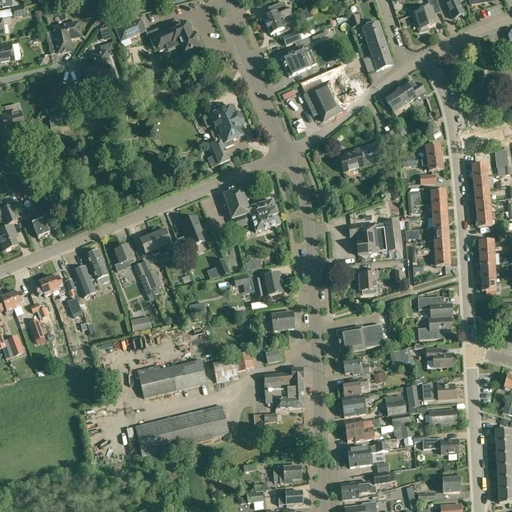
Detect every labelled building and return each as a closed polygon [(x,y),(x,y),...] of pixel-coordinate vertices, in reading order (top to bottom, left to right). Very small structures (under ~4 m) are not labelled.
[(375,14),(369,0),(364,0),(354,4),(360,20),(375,14)] [(444,0),(447,6),(446,6),(452,20),(464,15),(458,1),(460,1),(459,0),(444,0)] [(271,16),(263,20),(267,27),(282,20),(282,21),(290,18),(284,3),(268,10),(271,16)] [(11,12),(12,19),(26,17),(25,9),(11,12)] [(430,10),(415,15),(418,23),(416,24),(419,34),(428,31),(427,29),(435,26),(432,16),(430,10)] [(310,11),(300,14),(303,21),(313,18),(310,11)] [(294,26),(290,18),(282,21),(282,20),(267,27),(270,36),(294,26)] [(0,21),(0,37),(5,36),(3,27),(12,25),(11,19),(0,21)] [(115,32),(120,44),(146,33),(140,21),(115,32)] [(180,47),(185,60),(202,52),(194,34),(190,36),(186,26),(176,30),(174,24),(151,34),(160,53),(167,50),(168,52),(180,47)] [(60,29),(53,30),(56,45),(49,46),(51,57),(71,53),(69,41),(81,39),(78,25),(67,27),(66,25),(60,27),(60,29)] [(370,49),(385,43),(380,28),(364,33),(370,49)] [(282,38),(286,48),(295,44),(302,41),(301,41),(299,36),(297,32),(282,38)] [(308,32),(299,36),(301,41),(310,37),(308,32)] [(321,32),(310,37),(313,43),(324,38),(321,32)] [(0,43),(0,66),(15,63),(10,42),(0,43)] [(391,59),(385,43),(370,49),(376,65),(391,59)] [(111,52),(109,45),(101,48),(103,54),(111,52)] [(307,54),(311,52),(309,48),(303,50),(281,60),(289,77),(310,68),(306,60),(308,59),(307,54)] [(85,74),(89,87),(114,79),(106,54),(92,59),(96,70),(85,74)] [(38,60),(39,67),(48,66),(47,63),(49,63),(48,56),(44,57),(45,59),(38,60)] [(362,59),(347,64),(300,85),(306,96),(309,94),(313,102),(307,104),(313,117),(319,114),(319,115),(323,123),(342,113),(340,109),(359,99),(359,98),(371,84),(366,71),(362,59)] [(406,85),(400,89),(409,103),(416,99),(415,99),(425,92),(419,84),(415,87),(412,82),(406,85)] [(409,103),(400,89),(384,100),(393,114),(409,103)] [(48,104),(38,119),(51,114),(48,104)] [(2,118),(6,135),(24,130),(18,106),(5,109),(7,117),(2,118)] [(83,121),(95,118),(93,106),(81,109),(83,121)] [(242,129),(243,123),(241,119),(237,116),(236,116),(233,108),(210,118),(208,117),(204,119),(203,121),(206,130),(213,127),(216,132),(211,134),(216,144),(211,146),(215,156),(207,160),(212,170),(229,162),(224,149),(229,147),(227,144),(245,136),(242,129)] [(64,122),(72,120),(70,112),(62,114),(64,122)] [(421,123),(429,134),(431,132),(437,128),(430,117),(421,123)] [(403,130),(395,135),(400,143),(408,138),(403,130)] [(400,143),(395,135),(393,131),(385,136),(385,137),(388,141),(393,148),(400,143)] [(413,144),(413,148),(414,150),(424,149),(423,142),(413,144)] [(369,158),(379,155),(376,145),(348,153),(348,156),(339,159),(343,174),(371,165),(369,158)] [(425,148),(427,160),(441,158),(439,146),(425,148)] [(507,168),(506,151),(505,151),(495,152),(496,169),(504,169),(507,168)] [(406,163),(406,158),(401,159),(403,169),(416,168),(415,162),(406,163)] [(441,158),(427,160),(421,161),(422,168),(428,167),(429,173),(443,171),(441,158)] [(473,180),(487,178),(486,165),(471,167),(473,180)] [(435,177),(432,177),(422,178),(420,178),(421,187),(436,186),(435,177)] [(473,180),(474,192),(488,190),(487,178),(473,180)] [(30,189),(31,193),(40,217),(46,214),(36,187),(30,189)] [(247,216),(249,215),(248,210),(245,202),(248,201),(247,198),(244,199),(242,191),(236,193),(235,190),(229,192),(230,195),(224,197),(226,206),(224,206),(225,210),(228,209),(235,230),(250,225),(247,216)] [(474,192),(475,204),(490,203),(488,190),(474,192)] [(419,192),(407,193),(408,207),(414,207),(413,199),(419,199),(419,192)] [(431,206),(446,205),(445,192),(431,193),(431,206)] [(17,194),(10,196),(12,200),(14,206),(21,203),(17,194)] [(12,200),(6,202),(8,207),(10,207),(15,220),(19,218),(14,206),(12,200)] [(248,210),(249,215),(255,234),(280,226),(272,202),(248,210)] [(394,204),(394,214),(404,214),(404,203),(394,204)] [(475,204),(476,216),(491,215),(490,203),(475,204)] [(431,206),(432,218),(447,217),(446,205),(431,206)] [(10,207),(8,207),(2,210),(8,224),(15,222),(15,220),(10,207)] [(414,207),(408,207),(409,215),(414,215),(414,213),(419,212),(419,207),(414,207)] [(28,215),(23,218),(26,227),(31,225),(38,240),(49,235),(43,220),(36,223),(33,216),(29,218),(28,215)] [(478,229),(482,229),(492,227),(491,215),(476,216),(478,229)] [(433,230),(433,231),(448,230),(447,217),(432,218),(433,230)] [(186,237),(177,241),(184,256),(193,253),(191,248),(205,242),(196,218),(192,220),(184,223),(181,225),(186,237)] [(402,251),(402,248),(400,232),(399,224),(399,221),(384,223),(384,225),(375,226),(375,224),(348,227),(350,239),(355,238),(358,257),(379,254),(379,253),(388,252),(388,253),(402,251)] [(0,232),(0,244),(3,252),(17,247),(12,236),(15,235),(12,227),(0,232)] [(433,231),(434,243),(448,242),(448,230),(433,231)] [(232,231),(224,233),(226,239),(234,237),(232,231)] [(165,232),(152,237),(159,254),(160,257),(168,253),(167,251),(171,249),(165,232)] [(159,254),(152,237),(140,242),(146,255),(150,254),(152,257),(159,254)] [(434,243),(435,255),(449,254),(448,242),(434,243)] [(479,255),(494,255),(493,242),(479,243),(479,255)] [(127,247),(115,252),(120,265),(114,268),(117,274),(130,269),(129,266),(134,264),(127,247)] [(172,251),(176,263),(184,260),(179,248),(172,251)] [(86,257),(96,282),(108,277),(98,253),(94,254),(93,252),(91,251),(87,253),(86,255),(87,257),(86,257)] [(450,267),(449,254),(435,255),(435,268),(450,267)] [(494,267),(494,255),(479,255),(480,268),(494,267)] [(224,260),(215,264),(221,279),(230,276),(224,260)] [(148,261),(141,264),(145,276),(153,272),(152,272),(148,261)] [(262,269),(260,261),(245,265),(247,272),(262,269)] [(141,264),(134,267),(139,278),(145,276),(141,264)] [(480,268),(481,280),(500,279),(500,273),(495,273),(494,267),(480,268)] [(359,275),(360,292),(376,291),(375,274),(374,274),(373,271),(366,271),(367,275),(359,275)] [(394,273),(395,279),(395,283),(403,282),(402,273),(402,272),(394,273)] [(264,292),(265,298),(284,294),(280,275),(262,279),(262,280),(253,282),(254,289),(255,294),(264,292)] [(139,278),(142,285),(148,282),(145,276),(139,278)] [(254,289),(253,282),(251,276),(241,278),(234,280),(235,288),(242,287),(243,291),(254,289)] [(53,278),(46,281),(51,295),(59,292),(58,289),(63,288),(59,278),(54,280),(53,278)] [(500,279),(481,280),(481,293),(486,292),(486,299),(496,299),(496,292),(496,286),(501,285),(500,279)] [(68,292),(73,291),(74,290),(74,287),(71,280),(64,282),(67,293),(68,292)] [(51,295),(46,281),(38,284),(39,286),(34,288),(38,298),(43,296),(44,298),(51,295)] [(15,293),(8,296),(14,310),(21,307),(20,305),(25,303),(20,293),(16,295),(15,293)] [(88,293),(81,295),(84,303),(91,300),(88,293)] [(149,303),(155,300),(153,294),(147,296),(149,303)] [(14,310),(8,296),(0,299),(1,301),(0,301),(0,310),(1,313),(5,311),(6,313),(14,310)] [(71,305),(74,313),(81,310),(76,297),(66,301),(69,306),(71,305)] [(430,311),(430,320),(450,319),(452,319),(451,305),(439,306),(438,299),(418,300),(419,311),(430,311)] [(45,302),(34,306),(37,313),(38,313),(48,308),(49,308),(45,302)] [(191,316),(205,313),(204,304),(189,307),(191,316)] [(271,316),(273,333),(294,330),(292,313),(271,316)] [(134,334),(151,331),(149,319),(132,322),(134,334)] [(450,319),(430,320),(428,320),(429,330),(418,331),(419,342),(439,340),(439,333),(451,332),(450,319)] [(38,321),(29,324),(35,342),(44,339),(38,321)] [(249,323),(250,332),(262,330),(260,321),(249,323)] [(53,338),(62,334),(57,322),(48,325),(53,338)] [(362,329),(338,332),(339,340),(338,340),(339,347),(340,347),(342,354),(365,350),(384,347),(381,326),(362,329)] [(16,338),(7,341),(12,353),(21,349),(16,338)] [(12,353),(7,341),(4,343),(6,348),(9,360),(14,358),(12,353)] [(242,355),(250,353),(248,344),(240,346),(242,355)] [(409,350),(399,352),(399,353),(401,361),(402,368),(403,369),(413,367),(409,350)] [(438,356),(438,350),(426,351),(426,362),(432,361),(433,370),(452,369),(452,356),(438,356)] [(253,370),(250,353),(242,355),(233,357),(233,358),(213,362),(218,384),(239,379),(237,373),(253,370)] [(266,355),(267,364),(279,362),(277,353),(266,355)] [(399,353),(385,356),(386,362),(391,361),(393,370),(402,368),(401,361),(399,353)] [(361,374),(370,373),(369,366),(360,368),(359,360),(343,363),(345,376),(353,374),(353,376),(361,375),(361,374)] [(143,400),(179,391),(207,386),(201,362),(160,372),(159,367),(137,372),(143,400)] [(264,376),(265,391),(302,389),(302,381),(302,370),(291,370),(291,374),(264,376)] [(383,374),(373,376),(375,384),(385,382),(383,374)] [(511,378),(507,377),(504,389),(511,391),(510,396),(507,405),(505,404),(502,415),(509,417),(511,406),(511,378)] [(366,379),(358,380),(359,389),(367,388),(366,379)] [(342,385),(344,397),(360,395),(359,389),(358,380),(350,381),(350,383),(342,385)] [(438,395),(438,401),(455,400),(454,387),(431,388),(431,396),(438,395)] [(414,388),(406,389),(409,409),(417,408),(414,388)] [(302,389),(265,391),(265,405),(276,405),(276,411),(303,410),(302,389)] [(342,401),(344,419),(366,416),(364,398),(342,401)] [(386,404),(387,416),(406,413),(404,401),(402,402),(386,404)] [(135,429),(142,458),(229,436),(222,407),(135,429)] [(429,414),(429,427),(456,425),(455,412),(429,414)] [(276,415),(264,416),(265,424),(277,423),(276,415)] [(410,415),(391,418),(392,426),(398,425),(411,423),(410,415)] [(265,424),(264,416),(254,416),(254,427),(265,426),(265,424)] [(344,425),(346,432),(363,430),(363,431),(372,430),(371,422),(362,423),(344,425)] [(411,423),(398,425),(400,439),(403,439),(413,438),(411,423)] [(372,430),(363,431),(363,430),(346,432),(347,442),(364,440),(364,442),(373,440),(372,434),(372,430)] [(495,432),(496,444),(511,443),(511,431),(495,432)] [(413,438),(413,442),(414,444),(428,442),(428,436),(413,438)] [(413,438),(403,439),(404,448),(414,446),(413,442),(413,438)] [(441,446),(441,456),(458,455),(457,442),(444,442),(444,440),(430,440),(431,447),(441,446)] [(511,443),(496,444),(497,456),(511,455),(511,443)] [(347,452),(348,459),(351,459),(351,460),(355,460),(355,461),(363,460),(363,456),(370,455),(376,454),(388,452),(387,445),(375,446),(370,449),(347,452)] [(351,459),(348,459),(349,469),(372,467),(370,455),(363,456),(363,460),(355,461),(355,460),(351,460),(351,459)] [(497,468),(511,467),(511,455),(497,456),(497,468)] [(377,465),(378,475),(387,474),(389,474),(388,464),(377,465)] [(511,467),(497,468),(498,480),(511,479),(511,467)] [(273,471),(274,483),(280,483),(280,484),(292,484),(292,480),(301,480),(300,469),(284,469),(284,470),(273,471)] [(388,484),(387,474),(378,475),(373,475),(374,486),(388,484)] [(442,480),(443,495),(460,494),(459,479),(442,480)] [(511,479),(498,480),(498,492),(511,491),(511,479)] [(370,494),(381,493),(380,487),(369,489),(369,484),(341,487),(342,501),(358,500),(358,496),(370,494)] [(511,491),(498,492),(499,505),(511,504),(511,491)] [(246,495),(247,505),(264,503),(263,493),(246,495)] [(278,500),(278,507),(302,505),(302,493),(285,494),(286,500),(278,500)] [(418,496),(418,506),(428,506),(428,502),(435,502),(434,495),(418,496)] [(245,496),(238,497),(239,505),(246,504),(245,496)] [(362,507),(345,509),(344,511),(376,511),(375,503),(362,505),(362,507)]
